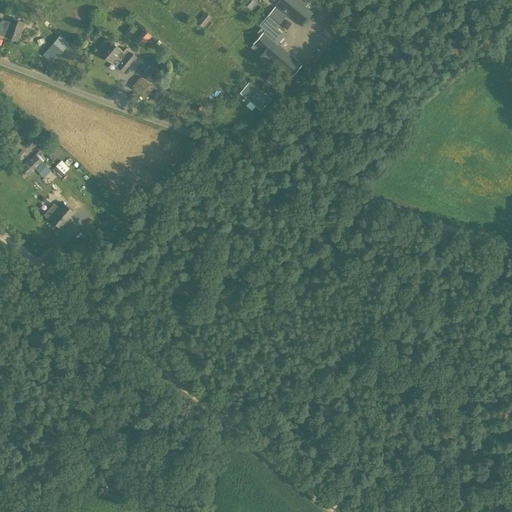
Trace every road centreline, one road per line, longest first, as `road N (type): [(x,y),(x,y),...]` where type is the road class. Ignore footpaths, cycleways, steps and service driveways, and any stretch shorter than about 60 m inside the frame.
road 1 (track): [(337,511),(36,263)]
road 2 (track): [(297,172),(412,396),(454,511)]
road 3 (unclassified): [(297,172),(0,62)]
road 4 (track): [(319,180),(511,252)]
